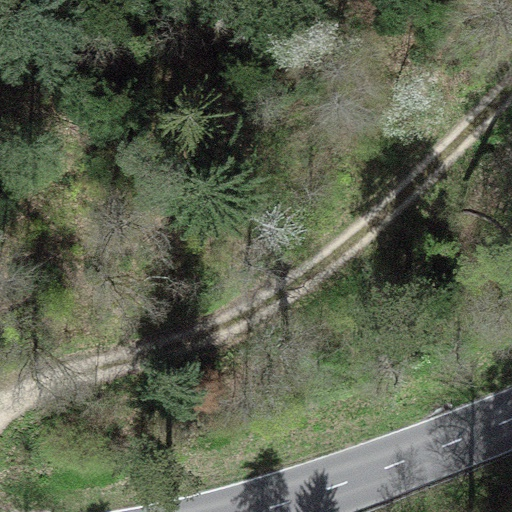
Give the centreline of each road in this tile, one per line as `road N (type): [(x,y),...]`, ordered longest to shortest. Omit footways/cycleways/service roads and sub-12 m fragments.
road 1 (track): [(511,89),(368,235),(298,289),(0,410)]
road 2 (tertiary): [(511,421),(242,511)]
